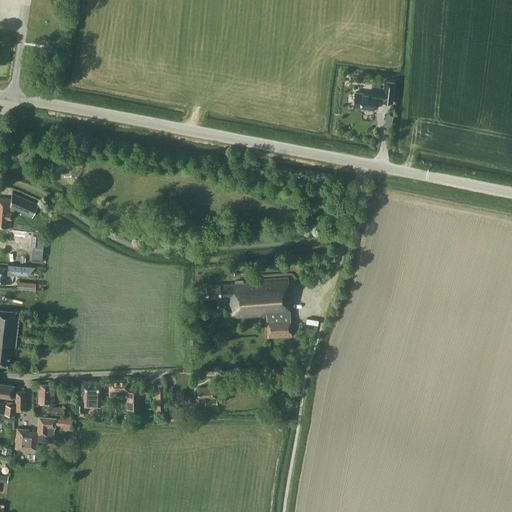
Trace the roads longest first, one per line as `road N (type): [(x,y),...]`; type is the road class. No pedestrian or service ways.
road 1 (tertiary): [(511,193),(0,96)]
road 2 (residential): [(0,375),(169,371)]
